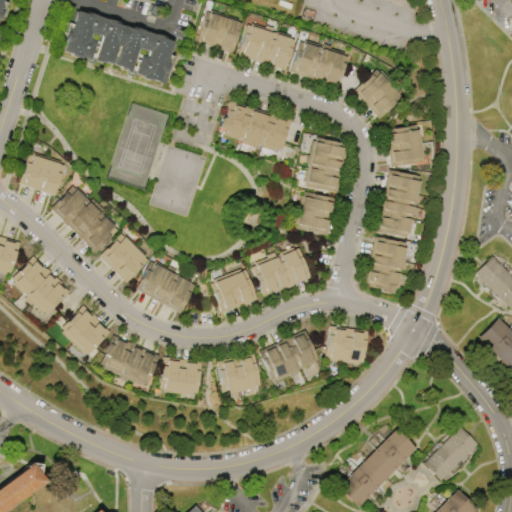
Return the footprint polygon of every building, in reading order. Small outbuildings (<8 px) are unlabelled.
[(62,51),(66,41),(62,40),(65,33),(62,32),(66,22),(70,24),(75,10),(83,13),(84,11),(118,22),(117,24),(129,28),(130,26),(163,37),(163,39),(170,42),(166,55),(171,57),(168,66),(166,66),(164,71),(168,72),(164,84),(117,69),(118,67),(102,62),(102,64),(62,51)] [(230,53),(194,42),(203,11),(207,13),(208,10),(236,19),(235,22),(239,23),(230,53)] [(292,40),(283,70),(234,55),(244,24),(248,26),(249,23),(263,28),(264,25),(272,28),(270,32),(274,33),(275,31),(289,36),(288,38),(292,40)] [(336,87),(287,71),(297,41),(301,43),(302,40),(316,45),(316,46),(319,47),(321,43),(329,46),(328,48),(342,53),(341,55),(345,56),(336,87)] [(373,69),(376,72),(378,70),(398,92),(396,93),(399,96),(376,119),(350,91),(373,69)] [(228,101),(288,120),(278,150),(274,149),(274,151),(259,147),(259,146),(256,144),(254,148),(239,143),(240,139),(236,138),(236,140),(222,135),(223,130),(217,128),(221,117),(223,118),(228,101)] [(388,167),(382,129),(413,124),(414,128),(417,128),(421,157),(419,157),(419,162),(388,167)] [(345,144),(334,194),(303,187),(304,182),(302,181),(305,168),(306,168),(307,163),(303,163),(305,154),(307,155),(310,141),(313,141),(314,137),(345,144)] [(25,153),(30,155),(30,152),(58,161),(57,164),(62,165),(52,195),(16,183),(25,153)] [(404,238),(372,231),(386,169),(417,176),(416,180),(418,180),(415,195),(418,195),(416,203),(412,203),(411,207),(415,208),(414,216),(410,215),(409,219),(410,220),(407,234),(405,233),(404,238)] [(70,185),(73,189),(75,187),(86,197),(85,199),(87,201),(90,198),(102,210),(99,213),(102,215),(103,214),(114,225),(112,227),(115,230),(93,252),(80,240),(79,241),(75,236),(76,235),(65,225),(64,226),(60,222),(61,221),(48,208),(70,185)] [(333,198),(325,235),(294,229),(295,224),(293,224),(299,195),(301,196),(302,191),(333,198)] [(123,282),(96,256),(118,233),(121,236),(123,234),(144,255),(142,257),(146,260),(123,282)] [(0,236),(18,242),(8,273),(4,272),(3,274),(0,273),(0,236)] [(372,236),(403,242),(402,247),(404,247),(401,262),(404,262),(402,270),(398,269),(398,273),(399,274),(396,288),(394,288),(394,287),(391,286),(389,294),(378,292),(379,288),(363,285),(372,236)] [(308,277),(290,285),(290,286),(286,288),(285,286),(261,296),(249,267),(253,265),(252,263),(266,257),(265,255),(272,252),(274,256),(278,254),(277,252),(291,247),(292,249),(296,248),(308,277)] [(31,256),(44,269),(45,268),(49,271),(48,272),(53,278),(54,277),(57,280),(57,281),(67,291),(45,314),(41,310),(39,312),(29,302),(28,304),(22,299),(25,296),(22,293),(20,294),(9,283),(11,281),(8,278),(31,256)] [(489,256),(511,278),(511,306),(509,309),(472,273),(489,256)] [(177,313),(161,304),(160,305),(155,303),(156,302),(133,289),(148,261),(152,263),(153,261),(165,268),(167,265),(174,270),(172,273),(177,276),(178,275),(189,281),(188,283),(192,285),(177,313)] [(255,299),(219,314),(207,284),(212,282),(211,280),(238,269),(239,271),(243,269),(255,299)] [(80,305),(91,315),(92,314),(95,317),(94,318),(108,332),(86,354),(83,351),(81,353),(59,332),(61,330),(58,328),(80,305)] [(495,318),(511,334),(511,374),(475,338),(495,318)] [(327,326),(365,331),(360,362),(356,362),(356,364),(327,360),(327,358),(323,357),(327,326)] [(302,330),(316,359),(311,361),(312,363),(299,369),(299,368),(295,370),(296,373),(289,377),(288,374),(275,380),(274,378),(270,380),(256,351),(280,340),(280,339),(284,337),(285,338),(302,330)] [(111,335),(128,342),(129,341),(133,343),(133,345),(157,356),(144,385),(140,383),(139,385),(126,379),(125,382),(117,378),(119,374),(115,373),(114,374),(101,368),(102,365),(98,363),(111,335)] [(214,361),(251,354),(257,385),(253,386),(253,388),(226,394),(225,391),(220,392),(214,361)] [(161,357),(199,362),(195,393),(190,392),(190,395),(160,391),(161,388),(157,388),(161,357)] [(421,463),(457,426),(475,444),(439,481),(421,463)] [(413,448),(355,507),(335,487),(393,428),(413,448)] [(0,483),(27,463),(41,481),(35,485),(35,484),(23,493),(24,494),(17,499),(16,498),(5,507),(5,508),(2,511),(1,510),(0,510),(0,483)] [(432,511),(454,489),(474,508),(470,511),(432,511)]
